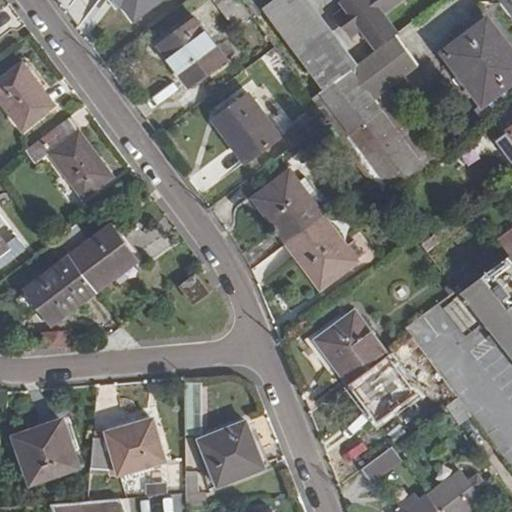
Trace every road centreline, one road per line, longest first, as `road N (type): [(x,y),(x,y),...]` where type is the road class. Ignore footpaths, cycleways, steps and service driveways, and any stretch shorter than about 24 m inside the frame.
road 1 (residential): [(29,0),(228,262),(263,346)]
road 2 (residential): [(263,346),(32,371),(0,367)]
road 3 (residential): [(263,346),(328,511)]
